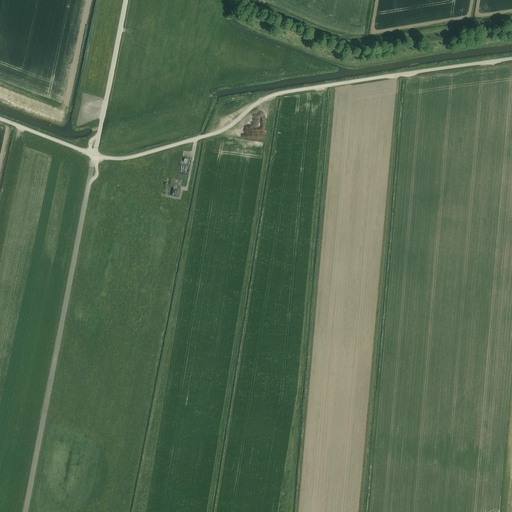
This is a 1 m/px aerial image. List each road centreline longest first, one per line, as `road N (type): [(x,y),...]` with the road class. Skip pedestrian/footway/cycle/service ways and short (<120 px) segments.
road 1 (unclassified): [(95,154),(128,157),(216,132),(273,94),(511,58)]
road 2 (track): [(228,0),(247,24),(344,62),(511,41)]
road 3 (track): [(266,11),(348,44),(511,19)]
